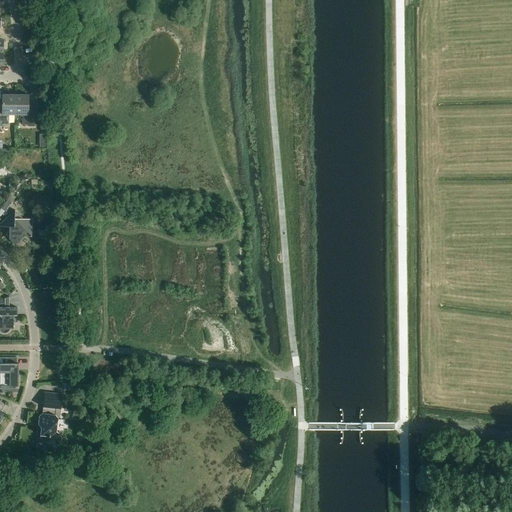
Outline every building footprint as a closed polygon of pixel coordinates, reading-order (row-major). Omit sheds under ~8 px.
[(8,115),(15,115),(15,95),(2,95),(2,111),(0,110),(0,126),(3,127),(3,125),(8,125),(8,115)] [(15,95),(15,115),(22,115),(22,125),(28,125),(28,127),(34,127),(34,111),(28,111),(28,95),(15,95)] [(2,222),(7,227),(9,227),(9,232),(6,236),(15,245),(23,237),(31,237),(32,220),(23,220),(15,211),(2,222)] [(0,332),(1,333),(2,334),(3,334),(4,334),(6,334),(7,333),(8,333),(8,332),(9,331),(10,331),(10,330),(10,329),(14,329),(14,322),(17,322),(17,308),(0,307),(0,332)] [(16,358),(0,357),(0,386),(1,387),(1,389),(10,389),(10,387),(18,387),(18,364),(16,364),(16,358)] [(61,409),(62,395),(45,393),(42,414),(39,417),(38,425),(41,425),(40,439),(43,443),(48,443),(52,439),(56,440),(58,438),(59,434),(56,432),(58,419),(55,415),(56,409),(61,409)]
